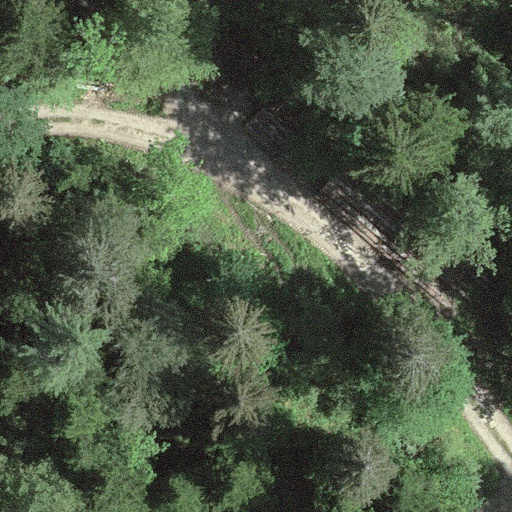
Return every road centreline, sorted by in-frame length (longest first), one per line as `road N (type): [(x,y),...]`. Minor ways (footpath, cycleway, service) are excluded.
road 1 (track): [(511,428),(358,253),(267,177),(217,150),(125,126),(59,117),(0,126)]
road 2 (track): [(88,0),(217,150)]
